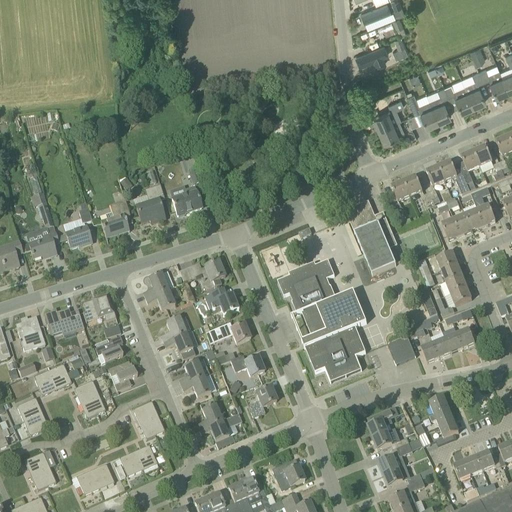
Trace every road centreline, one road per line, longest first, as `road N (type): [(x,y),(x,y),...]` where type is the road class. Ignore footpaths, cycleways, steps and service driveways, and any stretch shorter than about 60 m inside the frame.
road 1 (residential): [(309,422),(234,234)]
road 2 (residential): [(309,422),(491,371)]
road 3 (residential): [(164,389),(58,445),(0,459)]
road 4 (unclassified): [(367,174),(349,102),(339,0)]
road 5 (residential): [(367,174),(511,115)]
road 6 (residential): [(510,364),(474,263),(475,255),(511,238)]
road 7 (residential): [(234,234),(367,174)]
road 8 (residential): [(164,389),(116,271)]
road 9 (residential): [(511,423),(436,454),(453,495)]
road 10 (residential): [(116,271),(234,234)]
road 11 (residential): [(0,308),(116,271)]
road 12 (residential): [(198,471),(309,422)]
